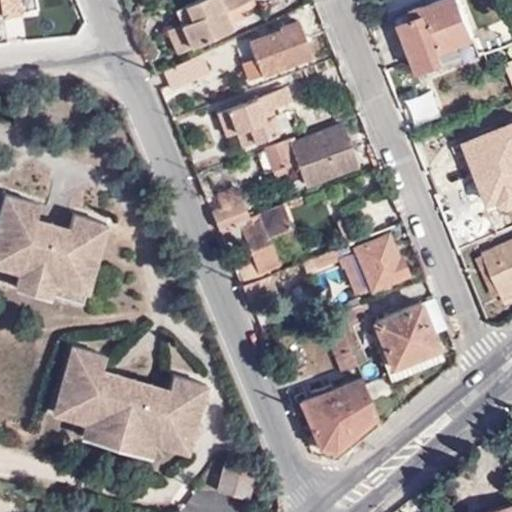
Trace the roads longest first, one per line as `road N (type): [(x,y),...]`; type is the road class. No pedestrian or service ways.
road 1 (residential): [(325,511),(288,459),(113,49)]
road 2 (residential): [(333,0),(479,348),(498,372)]
road 3 (secondary): [(498,372),(333,511)]
road 4 (unknown): [(0,460),(204,511)]
